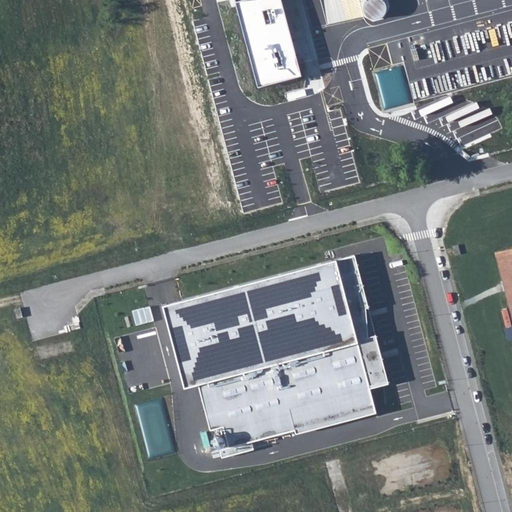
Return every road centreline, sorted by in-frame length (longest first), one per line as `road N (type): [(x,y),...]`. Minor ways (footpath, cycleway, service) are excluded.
road 1 (unclassified): [(411,199),(75,285),(50,307)]
road 2 (unclassified): [(493,511),(411,199)]
